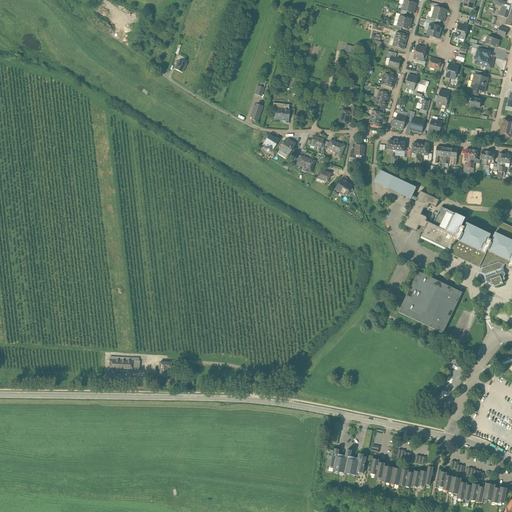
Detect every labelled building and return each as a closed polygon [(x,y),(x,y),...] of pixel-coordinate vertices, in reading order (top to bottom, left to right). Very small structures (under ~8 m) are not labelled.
[(410,1),(404,0),(403,5),(415,9),(417,3),(410,1)] [(475,0),(464,0),(463,6),(464,6),(464,4),(473,7),(473,8),(475,0)] [(415,9),(403,5),(401,10),(407,12),(414,14),(415,9)] [(439,8),(435,6),(433,12),(445,16),(447,10),(439,8)] [(445,16),(433,12),(432,18),(436,19),(444,21),(445,16)] [(405,18),(400,16),(398,21),(411,25),(412,19),(405,18)] [(411,25),(398,21),(395,20),(394,25),(397,26),(402,28),(409,30),(411,25)] [(464,25),(459,23),(455,37),(460,38),(464,25)] [(434,25),(430,24),(428,30),(440,33),(442,27),(434,25)] [(468,26),(464,25),(460,38),(465,40),(468,26)] [(507,30),(500,27),(498,34),(505,37),(507,30)] [(440,33),(428,30),(427,35),(429,36),(439,39),(440,33)] [(396,33),(395,39),(406,43),(408,36),(407,36),(401,34),(396,33)] [(492,38),(488,37),(487,37),(488,37),(486,44),(485,43),(485,44),(489,45),(497,48),(499,40),(493,38),(492,38)] [(406,43),(395,39),(393,46),(404,49),(406,43)] [(422,47),(417,45),(415,53),(413,59),(418,60),(422,47)] [(422,47),(418,60),(423,62),(426,48),(422,47)] [(491,51),(477,48),(474,61),(476,61),(475,64),(492,69),(494,59),(489,58),(491,51)] [(397,54),(388,51),(386,58),(391,59),(391,57),(395,58),(397,54)] [(395,58),(391,57),(391,59),(389,66),(398,69),(401,60),(395,58)] [(441,61),(431,59),(429,67),(439,69),(441,61)] [(186,64),(179,60),(174,69),(182,73),(186,64)] [(454,65),(449,64),(445,77),(450,78),(454,65)] [(459,66),(454,65),(450,78),(455,80),(459,66)] [(390,75),(384,74),(381,84),(393,88),(396,77),(393,76),(394,73),(390,73),(390,75)] [(413,76),(409,75),(405,88),(410,90),(413,76)] [(488,78),(475,75),(473,81),(486,85),(488,78)] [(418,77),(413,76),(410,90),(414,91),(418,77)] [(298,80),(291,78),(289,86),(296,88),(298,80)] [(421,79),(416,97),(419,98),(422,98),(425,86),(428,86),(429,82),(421,79)] [(486,85),(473,81),(471,88),(484,92),(486,85)] [(261,97),(264,88),(263,88),(259,86),(257,86),(254,94),(261,97)] [(445,91),(441,90),(439,97),(437,102),(437,103),(442,105),(445,91)] [(390,93),(379,91),(377,98),(388,101),(390,93)] [(445,91),(442,105),(446,106),(450,92),(445,91)] [(388,101),(377,98),(375,105),(386,108),(388,101)] [(426,100),(421,98),(419,104),(418,104),(417,108),(420,109),(427,111),(430,102),(426,101),(426,100)] [(472,98),(471,102),(470,106),(471,106),(471,107),(474,108),(475,107),(480,108),(481,100),(472,98)] [(258,107),(254,106),(250,117),(252,118),(251,120),(257,122),(262,107),(259,105),(258,107)] [(289,110),(276,109),(275,119),(288,121),(289,115),(289,110)] [(350,113),(341,111),(339,122),(348,124),(350,115),(351,113),(350,113)] [(384,114),(372,111),(371,116),(382,120),(384,114)] [(396,121),(394,127),(398,129),(402,115),(398,114),(396,121)] [(402,115),(398,129),(403,130),(406,120),(407,116),(402,115)] [(382,120),(371,116),(369,123),(380,126),(382,120)] [(413,118),(411,128),(422,131),(425,121),(413,118)] [(437,121),(432,119),(430,124),(428,131),(434,133),(437,121)] [(511,120),(504,119),(500,135),(511,137),(511,138),(511,137),(511,132),(511,120)] [(443,122),(437,121),(434,133),(439,134),(443,122)] [(275,139),(269,135),(264,143),(263,143),(264,144),(268,146),(267,148),(266,149),(267,151),(268,152),(269,152),(271,152),(272,151),(272,149),(273,150),(279,140),(276,138),(275,139)] [(319,138),(313,136),(310,144),(316,147),(317,145),(321,147),(320,148),(321,146),(323,140),(324,140),(319,138)] [(293,144),(286,139),(278,153),(279,151),(287,156),(286,158),(292,149),(290,148),(293,144)] [(340,145),(334,143),(335,142),(330,141),(329,143),(327,149),(328,148),(331,149),(331,150),(337,152),(335,157),(334,157),(339,159),(344,146),(340,144),(340,145)] [(397,142),(388,141),(387,150),(393,150),(393,151),(395,152),(397,142)] [(405,143),(397,142),(395,152),(398,152),(398,151),(404,151),(405,143)] [(421,144),(413,144),(412,152),(417,153),(417,154),(420,154),(420,153),(421,144)] [(429,145),(421,144),(420,153),(420,154),(422,155),(423,154),(428,154),(429,145)] [(364,146),(355,145),(355,151),(354,155),(356,155),(363,156),(364,156),(364,155),(363,155),(364,146)] [(495,153),(488,152),(487,166),(486,169),(489,169),(489,166),(490,163),(488,163),(489,160),(494,161),(495,153)] [(300,156),(294,153),(291,162),(297,165),(297,163),(300,156)] [(510,164),(511,156),(505,155),(505,154),(504,154),(503,163),(503,167),(505,167),(506,163),(510,164)] [(315,162),(300,156),(297,163),(307,167),(306,171),(311,173),(315,162)] [(330,174),(320,170),(317,178),(327,182),(330,174)] [(416,188),(380,171),(375,182),(383,186),(390,189),(388,191),(404,199),(405,197),(408,198),(411,200),(412,198),(416,201),(416,200),(417,201),(418,199),(417,198),(413,196),(416,188)] [(343,181),(343,180),(342,181),(341,180),(335,189),(345,195),(346,194),(346,195),(348,194),(349,193),(349,191),(348,190),(351,186),(346,183),(346,182),(344,180),(343,181)] [(466,218),(441,206),(433,224),(428,222),(426,221),(427,219),(427,217),(421,215),(424,208),(425,209),(428,207),(430,204),(436,207),(440,200),(421,191),(417,198),(418,199),(417,201),(416,200),(416,201),(409,216),(410,217),(409,219),(408,219),(404,226),(412,230),(414,226),(418,228),(419,226),(425,229),(421,237),(449,250),(450,249),(451,247),(452,247),(456,239),(457,236),(456,235),(460,228),(461,228),(462,226),(462,225),(466,218)] [(511,227),(501,222),(492,240),(489,239),(491,234),(467,223),(465,227),(462,226),(461,228),(460,228),(456,235),(457,236),(456,239),(452,247),(451,247),(450,249),(451,249),(449,253),(479,268),(480,266),(482,267),(479,273),(483,275),(486,282),(489,283),(488,284),(493,287),(503,283),(505,278),(504,278),(506,274),(503,268),(504,267),(505,264),(511,267),(511,227)] [(457,292),(418,274),(406,299),(399,315),(443,335),(462,294),(457,292)] [(133,358),(110,357),(110,365),(109,371),(137,373),(138,370),(139,371),(140,361),(139,361),(139,358),(133,358)] [(171,363),(160,362),(159,376),(167,377),(168,368),(171,368),(171,363)] [(342,423),(336,422),(332,443),(338,444),(342,423)] [(373,430),(367,429),(363,447),(369,448),(373,430)] [(359,461),(337,457),(337,454),(338,454),(339,455),(340,450),(335,449),(335,451),(332,450),(331,454),(330,454),(329,457),(330,457),(328,466),(330,466),(330,465),(334,466),(334,467),(334,471),(335,471),(335,470),(344,472),(344,473),(346,473),(347,472),(356,474),(356,475),(357,476),(358,472),(359,472),(359,471),(363,472),(362,473),(364,473),(367,457),(364,457),(364,455),(359,454),(359,458),(359,459),(359,458),(360,458),(359,461)] [(411,453),(405,452),(405,451),(398,449),(397,458),(403,460),(403,461),(410,462),(411,453)] [(426,457),(416,455),(414,463),(424,465),(426,457)] [(409,471),(402,469),(402,470),(400,469),(400,468),(398,466),(397,468),(396,468),(391,467),(389,465),(387,466),(387,467),(385,466),(386,461),(373,459),(370,474),(376,475),(376,477),(382,478),(381,481),(386,482),(386,483),(410,487),(410,486),(412,487),(412,486),(419,487),(419,486),(423,487),(423,485),(425,486),(425,484),(430,485),(432,475),(433,476),(434,472),(433,472),(433,468),(428,467),(427,472),(421,471),(421,472),(415,471),(414,473),(409,472),(409,471)] [(464,466),(458,465),(458,462),(451,461),(450,467),(456,469),(456,471),(463,472),(464,466)] [(481,472),(474,470),(475,469),(468,468),(467,474),(473,475),(473,477),(479,478),(479,479),(482,480),(484,474),(480,473),(481,472)] [(489,484),(486,483),(485,488),(479,487),(480,485),(473,484),(472,486),(467,485),(467,484),(461,482),(462,479),(458,478),(459,477),(457,475),(455,477),(453,477),(447,475),(447,473),(440,472),(437,486),(444,487),(443,490),(449,491),(449,492),(453,493),(458,494),(458,497),(464,498),(463,499),(468,500),(468,499),(470,500),(471,499),(476,500),(476,501),(481,502),(481,501),(483,501),(483,499),(492,501),(491,502),(498,504),(499,502),(503,503),(503,502),(505,502),(508,489),(501,487),(500,489),(495,488),(495,485),(492,484),(493,484),(491,482),(489,483),(489,484)]
